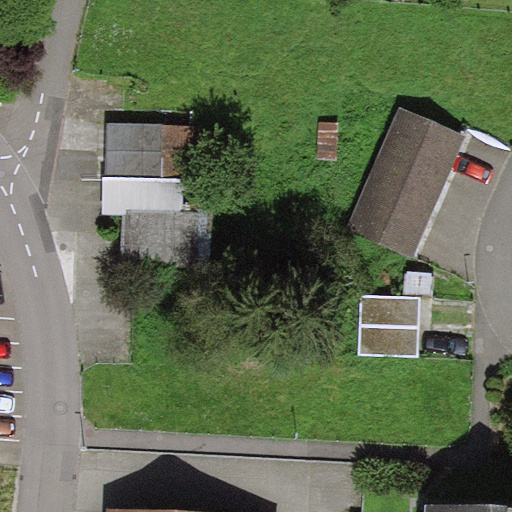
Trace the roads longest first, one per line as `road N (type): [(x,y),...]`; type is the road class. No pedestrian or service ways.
road 1 (unclassified): [(0,179),(40,302),(45,438),(37,511)]
road 2 (residential): [(69,0),(40,116),(0,179)]
road 3 (residential): [(511,335),(497,294),(502,225),(511,204)]
